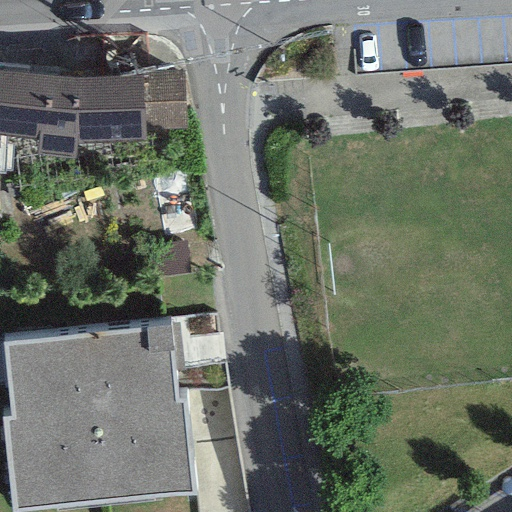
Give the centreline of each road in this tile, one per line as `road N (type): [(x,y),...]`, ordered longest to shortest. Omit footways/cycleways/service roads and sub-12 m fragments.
road 1 (residential): [(207,9),(291,511)]
road 2 (residential): [(0,23),(207,9)]
road 3 (residential): [(207,9),(349,0)]
